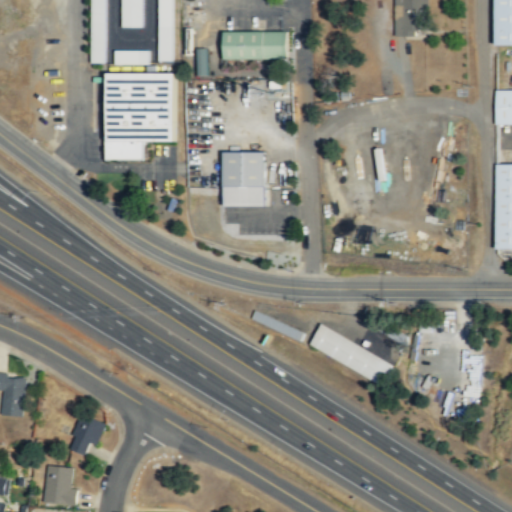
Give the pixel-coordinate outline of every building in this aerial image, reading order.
[(92,0),(92,63),(106,63),(106,0),(92,0)] [(122,0),(122,26),(143,26),(143,0),(122,0)] [(158,0),(158,60),(173,60),(173,0),(158,0)] [(395,0),(395,36),(417,36),(417,28),(428,28),(428,0),(395,0)] [(511,0),(495,0),(496,45),(511,45),(511,0)] [(287,60),(287,31),(224,32),(224,60),(287,60)] [(115,49),(115,63),(149,64),(149,50),(115,49)] [(198,50),(198,75),(207,75),(207,50),(198,50)] [(109,71),(109,140),(107,140),(107,159),(144,159),(144,140),(175,140),(175,71),(109,71)] [(393,93),(391,79),(367,82),(369,96),(393,93)] [(511,89),(496,89),(496,123),(511,123),(511,89)] [(266,206),(266,152),(223,152),(223,206),(266,206)] [(496,250),(511,250),(511,163),(496,163),(496,250)] [(300,340),(304,332),(256,311),(253,319),(300,340)] [(385,383),(396,361),(320,325),(309,347),(385,383)] [(0,389),(3,389),(0,414),(21,416),(25,378),(7,376),(7,373),(0,372),(0,389)] [(107,422),(82,411),(67,445),(86,453),(91,440),(98,444),(107,422)] [(72,467),(46,465),(42,502),(75,504),(77,488),(70,487),(72,467)] [(0,494),(7,495),(8,477),(0,477),(0,494)] [(20,511),(3,511),(4,503),(0,502),(0,511),(20,511)]
